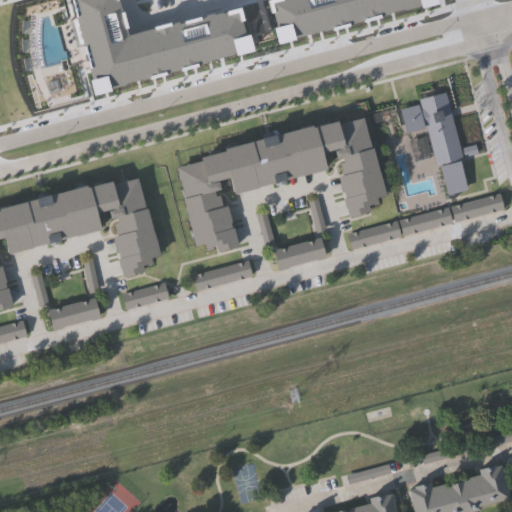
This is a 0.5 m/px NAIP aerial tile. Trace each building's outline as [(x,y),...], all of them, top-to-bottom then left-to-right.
[(238,7),(243,20),(241,21),(246,33),(248,33),(253,50),(234,54),(197,65),(197,67),(180,71),(179,70),(165,72),(166,75),(149,79),(147,78),(110,89),(111,90),(92,95),(88,79),(90,78),(70,0),(118,0),(121,11),(123,11),(127,27),(125,29),(126,35),(152,27),(151,24),(170,21),(171,24),(182,22),(182,19),(198,16),(200,18),(210,14),(223,11),(232,7),(238,7)] [(437,0),(438,3),(419,7),(403,9),(380,16),(380,18),(364,22),(362,20),(349,24),(349,26),(332,31),(331,29),(294,38),(294,39),(276,44),(272,26),(275,25),(273,13),(270,13),(266,0),(437,0)] [(417,106),(416,99),(442,92),(459,158),(433,165),(424,129),(405,134),(399,111),(417,106)] [(361,118),(369,149),(371,149),(383,196),(374,199),(376,204),(365,206),(367,212),(346,218),(341,199),(342,199),(337,177),(340,176),(337,163),(340,162),(339,158),(333,160),(331,152),(335,151),(335,150),(318,154),(323,171),(230,195),(226,179),(208,183),(208,185),(213,183),(216,191),(212,192),(213,196),(216,195),(220,208),(225,206),(236,247),(214,253),(213,248),(203,250),(201,245),(193,247),(180,199),(182,199),(174,168),(197,162),(196,159),(220,152),(220,150),(309,127),(310,129),(334,122),(335,125),(361,118)] [(437,168),(457,163),(464,190),(445,195),(437,168)] [(138,178),(146,209),(148,208),(160,256),(151,258),(153,264),(142,266),(144,272),(123,278),(118,259),(119,259),(113,237),(117,236),(114,223),(117,222),(116,218),(110,220),(108,212),(112,211),(111,210),(95,214),(99,231),(7,255),(3,239),(0,239),(0,266),(1,266),(12,307),(0,310),(0,209),(86,187),(86,188),(111,182),(112,185),(138,178)] [(448,207),(498,194),(502,208),(452,222),(448,207)] [(316,233),(307,202),(317,199),(325,231),(316,233)] [(396,221),(445,208),(449,223),(400,236),(396,221)] [(264,246),(256,215),(265,212),(273,244),(264,246)] [(345,235),(394,222),(398,236),(348,250),(345,235)] [(270,251),(319,238),(324,257),(276,271),(270,251)] [(88,295),(80,263),(90,260),(98,293),(88,295)] [(190,277),(247,261),(251,276),(194,292),(190,277)] [(38,308),(30,276),(40,274),(48,306),(38,308)] [(120,295),(164,284),(167,298),(124,310),(120,295)] [(46,312),(93,299),(98,317),(51,331),(46,312)] [(0,326),(20,321),(24,335),(0,342),(0,326)] [(490,435),(511,429),(511,439),(492,444),(490,435)] [(462,442),(465,452),(424,463),(421,453),(462,442)] [(346,474),(388,462),(391,470),(348,482),(346,474)] [(509,497),(479,505),(480,508),(466,511),(413,511),(408,488),(414,487),(414,485),(430,480),(431,485),(479,473),(478,468),(495,464),(496,465),(501,464),(509,497)] [(309,511),(320,509),(320,511),(329,511),(369,502),(368,496),(385,492),(385,494),(392,493),(396,511),(309,511)]
